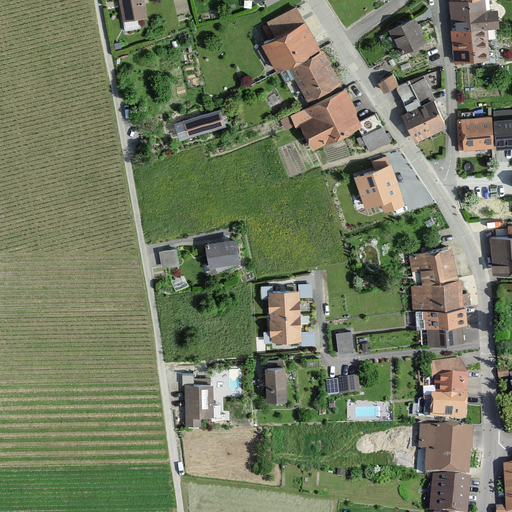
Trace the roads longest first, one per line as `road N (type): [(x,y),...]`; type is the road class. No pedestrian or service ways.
road 1 (track): [(95,0),(180,511)]
road 2 (residential): [(435,189),(476,263),(487,447)]
road 3 (residential): [(314,0),(435,189)]
road 4 (residential): [(436,0),(451,156),(435,189)]
